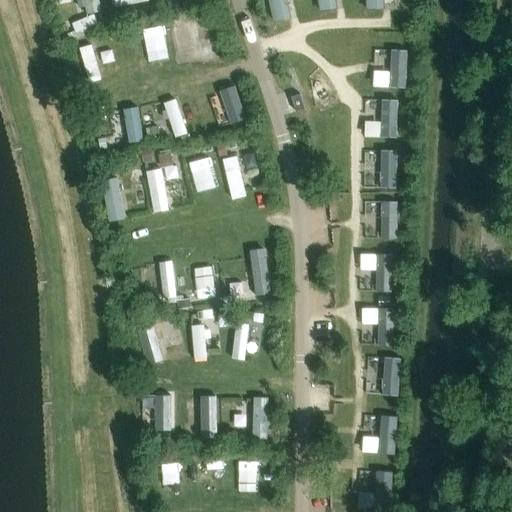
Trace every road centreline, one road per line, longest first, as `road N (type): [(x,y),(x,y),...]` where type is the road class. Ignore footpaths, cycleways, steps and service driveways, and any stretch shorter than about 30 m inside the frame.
road 1 (track): [(70,511),(47,248),(0,59)]
road 2 (track): [(482,269),(468,511)]
